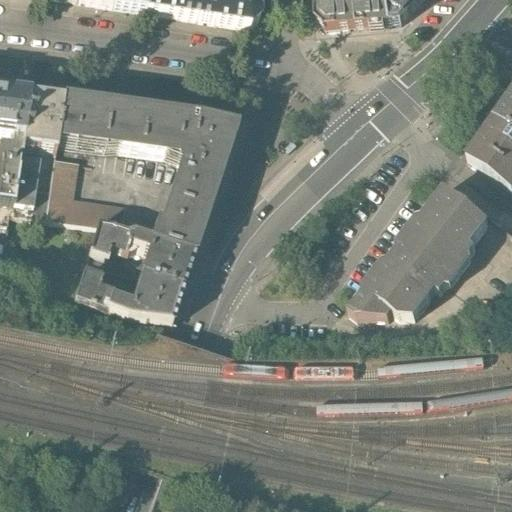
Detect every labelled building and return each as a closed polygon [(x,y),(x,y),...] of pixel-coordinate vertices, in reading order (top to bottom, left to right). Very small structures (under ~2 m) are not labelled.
[(119,11),(120,0),(83,0),(83,6),(89,7),(119,11)] [(120,0),(119,11),(140,14),(151,16),(153,0),(120,0)] [(258,0),(214,0),(215,0),(213,0),(153,0),(151,16),(215,25),(251,32),(255,27),(260,22),(258,0)] [(317,0),(319,28),(326,36),(343,35),(393,31),(378,0),(317,0)] [(378,0),(393,31),(399,30),(404,30),(428,0),(378,0)] [(511,85),(491,115),(511,129),(511,85)] [(0,207),(13,210),(20,163),(21,154),(29,101),(8,98),(0,97),(0,141),(10,143),(9,150),(0,149),(0,207)] [(62,106),(29,101),(21,154),(55,158),(56,147),(62,106)] [(104,112),(62,106),(56,147),(177,164),(177,161),(186,162),(163,231),(156,229),(150,247),(193,261),(215,194),(235,131),(195,122),(195,124),(167,121),(135,116),(104,112)] [(485,124),(463,155),(507,187),(511,180),(511,129),(491,115),(485,124)] [(39,165),(20,163),(13,210),(12,219),(46,224),(50,194),(35,192),(39,165)] [(78,167),(54,164),(50,194),(46,224),(96,232),(110,234),(120,237),(125,211),(72,204),(78,167)] [(486,224),(443,193),(399,251),(379,277),(347,319),(357,326),(390,325),(395,318),(402,324),(416,322),(443,287),(450,290),(474,253),(470,250),(486,224)] [(110,234),(96,232),(88,258),(107,264),(110,255),(127,261),(134,257),(134,255),(147,260),(140,282),(182,295),(187,278),(193,261),(150,247),(120,237),(110,234)] [(176,313),(182,295),(140,282),(130,312),(118,308),(115,301),(97,295),(101,284),(82,278),(73,307),(127,325),(171,331),(176,313)]
